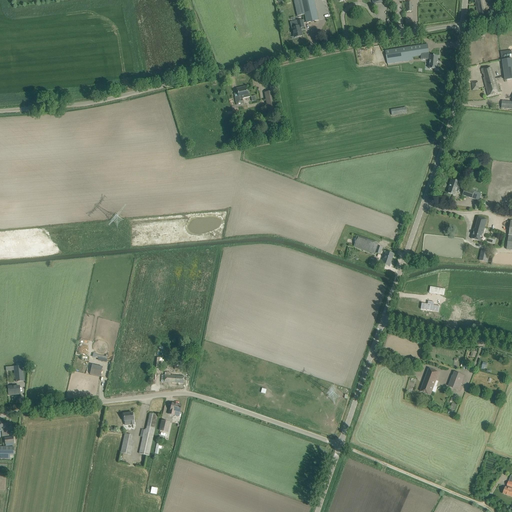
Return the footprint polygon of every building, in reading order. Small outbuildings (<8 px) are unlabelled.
[(307,23),(319,20),(313,0),(295,0),(298,16),(305,15),(307,23)] [(489,8),(487,0),(474,0),(479,22),(489,20),(487,8),(489,8)] [(503,9),(495,10),(495,20),(497,20),(503,20),(504,20),(503,9)] [(297,21),(291,23),(292,28),(293,28),(295,38),(302,36),(300,28),(305,27),(303,20),(297,22),(297,21)] [(439,57),(424,55),(422,45),(386,51),(388,64),(409,61),(409,58),(422,56),(422,59),(430,60),(429,69),(434,69),(434,70),(435,70),(435,69),(438,69),(438,65),(437,65),(438,57),(439,57)] [(483,69),(481,70),(482,74),(483,74),(484,78),(483,79),(488,96),(500,93),(498,85),(497,85),(492,67),(490,68),(490,67),(483,69)] [(275,111),(273,96),(271,90),(275,90),(274,84),(269,84),(270,91),(265,92),(268,112),(275,111)] [(244,98),(249,97),(250,97),(248,91),(247,92),(245,87),(242,88),(242,89),(237,90),(237,89),(238,93),(234,94),(236,106),(238,105),(239,105),(238,105),(240,104),(240,105),(244,104),(243,101),(242,98),(243,97),(244,98)] [(392,116),(407,114),(406,107),(391,110),(392,116)] [(459,188),(458,187),(459,182),(452,180),(449,188),(450,188),(448,193),(455,196),(456,192),(457,192),(458,191),(459,190),(459,189),(459,188)] [(474,192),(465,188),(462,195),(472,199),(474,192)] [(474,228),(471,239),(480,241),(482,234),(483,234),(484,229),(487,220),(478,217),(476,227),(475,229),(474,228)] [(378,246),(379,243),(358,236),(354,247),(375,254),(375,253),(380,255),(383,248),(378,246)] [(487,262),(490,252),(481,250),(479,260),(487,262)] [(394,254),(387,251),(382,264),(390,267),(394,254)] [(458,290),(450,316),(459,318),(467,293),(458,290)] [(422,303),(421,309),(431,311),(434,311),(438,312),(439,306),(438,306),(434,305),(434,302),(428,301),(428,304),(422,303)] [(22,365),(13,366),(15,382),(24,381),(22,365)] [(92,366),(90,374),(100,376),(102,368),(102,367),(92,365),(92,366)] [(420,391),(430,395),(439,372),(429,368),(420,391)] [(449,387),(458,390),(461,391),(462,388),(460,387),(461,384),(463,384),(466,376),(455,372),(449,387)] [(161,375),(161,382),(183,383),(184,377),(173,376),(173,375),(171,375),(171,376),(167,376),(167,373),(165,373),(165,375),(161,375)] [(19,386),(8,387),(9,395),(13,395),(13,393),(20,393),(19,386)] [(172,403),(170,410),(169,410),(168,414),(174,415),(175,411),(179,413),(181,405),(172,403)] [(130,424),(130,425),(134,424),(133,420),(132,413),(123,414),(124,421),(125,425),(130,424)] [(143,435),(139,454),(150,456),(159,415),(150,413),(147,431),(142,430),(141,432),(141,435),(143,435)] [(162,421),(160,431),(167,432),(169,422),(162,421)] [(125,434),(121,453),(131,455),(134,441),(131,441),(132,436),(125,434)] [(14,455),(14,447),(0,446),(0,458),(10,459),(10,455),(14,455)] [(511,482),(509,482),(506,488),(505,487),(503,494),(511,496),(511,482)]
